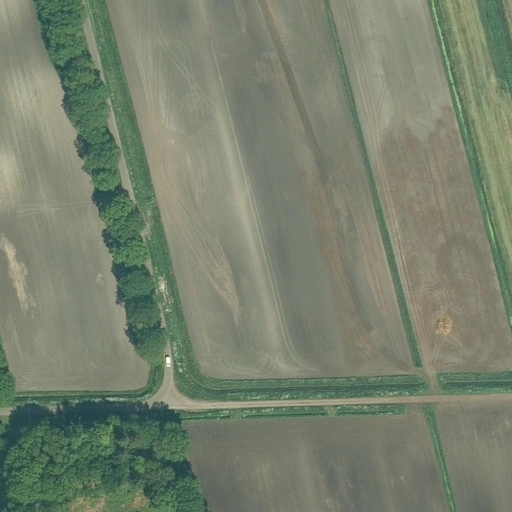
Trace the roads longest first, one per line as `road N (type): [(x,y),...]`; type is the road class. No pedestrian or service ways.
road 1 (unclassified): [(160,407),(162,335),(79,0)]
road 2 (unclassified): [(160,407),(511,397)]
road 3 (unclassified): [(0,411),(160,407)]
